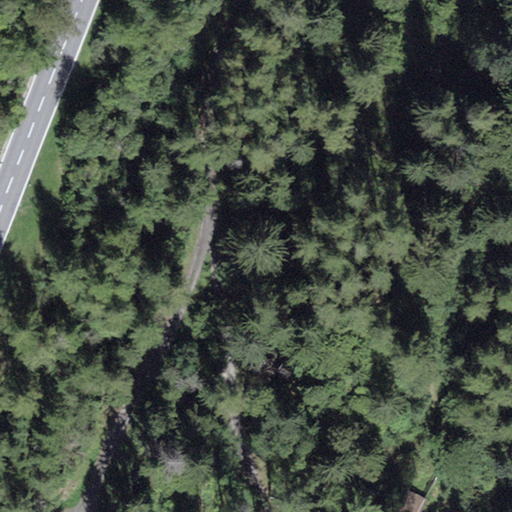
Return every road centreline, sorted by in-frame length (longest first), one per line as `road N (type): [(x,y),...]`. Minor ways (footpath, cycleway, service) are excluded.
road 1 (track): [(87,511),(208,228),(266,511)]
road 2 (track): [(260,0),(232,68),(208,228)]
road 3 (secondary): [(0,210),(82,0)]
